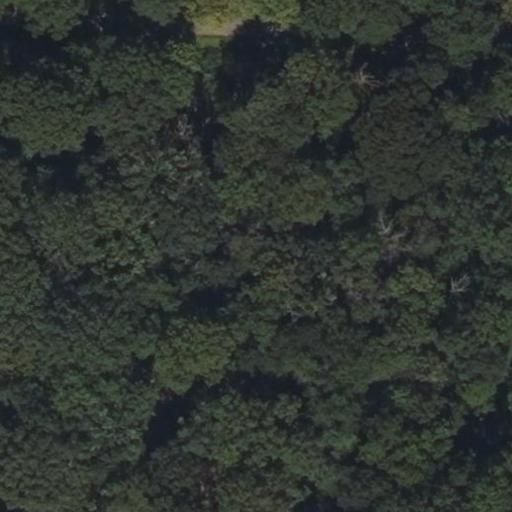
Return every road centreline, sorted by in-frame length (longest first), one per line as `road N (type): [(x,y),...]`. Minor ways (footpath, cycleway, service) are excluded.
road 1 (unclassified): [(0,12),(511,40)]
road 2 (track): [(99,511),(0,379)]
